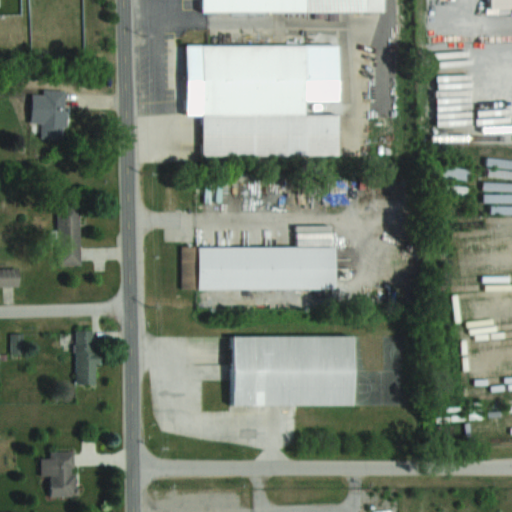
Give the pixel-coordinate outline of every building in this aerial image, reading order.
[(377,0),(377,10),(196,11),(196,0),(377,0)] [(511,0),(486,0),(487,8),(511,7),(511,0)] [(196,83),(177,83),(177,45),(298,44),(298,113),(332,113),(332,154),(196,154),(196,83)] [(43,128),(67,128),(67,87),(43,87),(43,128)] [(56,204),(57,264),(80,264),(79,204),(56,204)] [(327,287),(176,287),(175,244),(327,244),(327,287)] [(18,267),(0,266),(0,284),(18,285),(18,267)] [(76,330),(76,384),(95,384),(95,330),(76,330)] [(10,353),(34,353),(34,333),(10,333),(10,353)] [(345,404),(225,404),(225,334),(345,334),(345,404)] [(73,454),(39,454),(39,477),(49,477),(49,496),(73,496),(73,454)]
